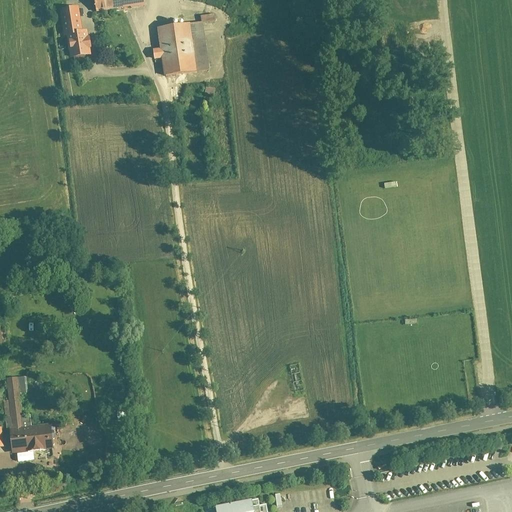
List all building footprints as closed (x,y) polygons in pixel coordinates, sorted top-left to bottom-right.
[(92,0),(95,12),(144,4),(143,0),(92,0)] [(76,6),(58,9),(62,35),(65,34),(66,41),(63,41),(65,48),(67,47),(69,58),(90,54),(86,29),(81,30),(76,6)] [(187,23),(194,71),(207,69),(200,21),(187,23)] [(187,23),(155,28),(158,49),(151,50),(153,58),(159,57),(161,76),(194,71),(187,23)] [(3,379),(9,430),(19,428),(18,416),(14,378),(3,379)] [(115,387),(115,397),(125,396),(125,386),(115,387)] [(27,415),(18,416),(19,428),(29,427),(27,415)] [(19,428),(9,430),(12,454),(53,449),(50,425),(29,427),(19,428)] [(333,486),(297,492),(299,505),(335,499),(333,486)] [(273,496),(273,507),(281,507),(281,495),(273,496)] [(251,511),(249,500),(211,508),(212,511),(251,511)]
